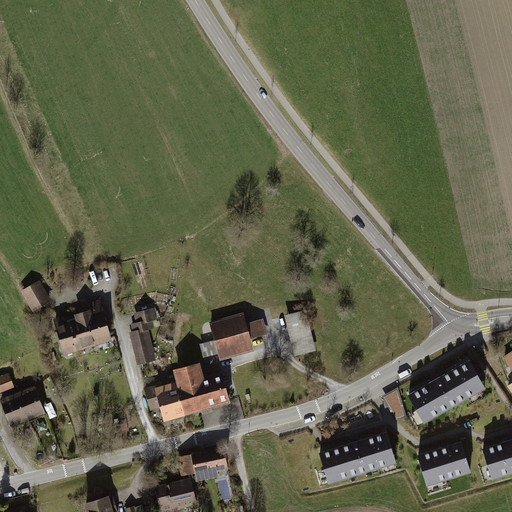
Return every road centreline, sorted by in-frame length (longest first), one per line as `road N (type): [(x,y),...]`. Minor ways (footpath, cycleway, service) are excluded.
road 1 (tertiary): [(458,331),(298,413),(0,488)]
road 2 (tertiary): [(458,331),(297,148),(194,0)]
